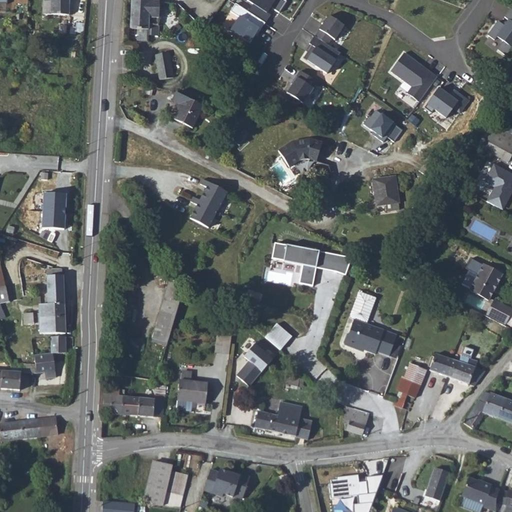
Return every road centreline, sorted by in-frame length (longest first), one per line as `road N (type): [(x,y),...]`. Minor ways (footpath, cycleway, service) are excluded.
road 1 (residential): [(357,158),(329,206),(296,210),(134,127),(99,122)]
road 2 (secondary): [(99,122),(86,415)]
road 3 (tertiary): [(85,449),(175,439),(293,455)]
road 4 (residential): [(351,0),(438,51),(454,49),(484,0)]
road 5 (secondary): [(106,0),(99,122)]
